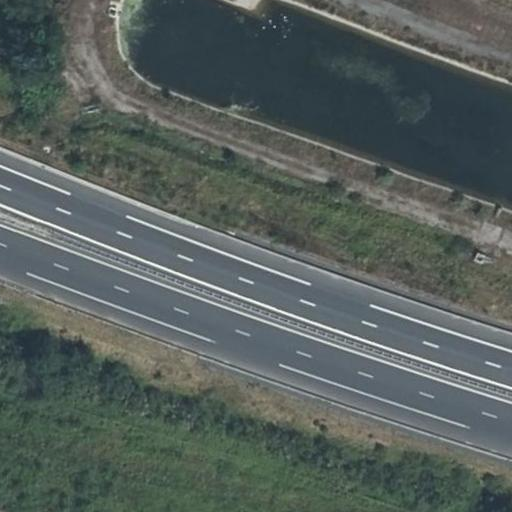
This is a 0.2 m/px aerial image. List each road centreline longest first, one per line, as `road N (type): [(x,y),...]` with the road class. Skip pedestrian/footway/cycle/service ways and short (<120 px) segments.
road 1 (motorway): [(511,369),(0,182)]
road 2 (motorway): [(0,245),(511,423)]
